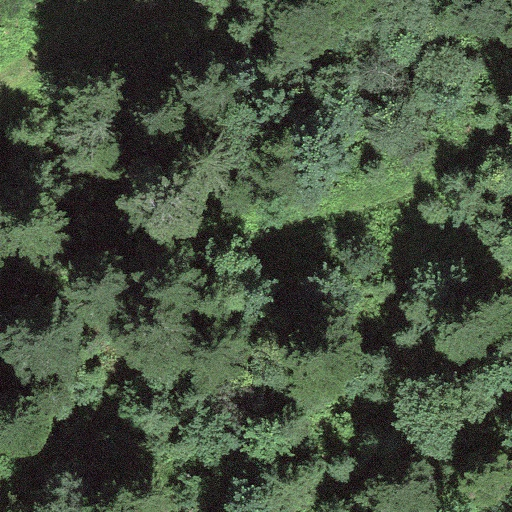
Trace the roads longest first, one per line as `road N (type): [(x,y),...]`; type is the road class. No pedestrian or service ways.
road 1 (track): [(511,114),(385,190),(0,284)]
road 2 (track): [(0,87),(149,0)]
